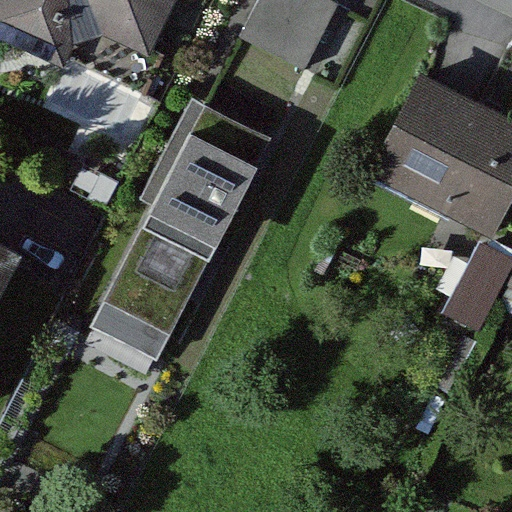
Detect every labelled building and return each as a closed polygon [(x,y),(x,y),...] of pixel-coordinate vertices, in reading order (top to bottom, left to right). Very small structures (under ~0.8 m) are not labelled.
[(183,0),(0,0),(0,19),(62,53),(82,15),(154,54),(183,0)] [(345,0),(265,0),(248,35),(316,68),(349,2),(345,0)] [(500,229),(511,207),(511,107),(435,65),(381,163),(500,229)] [(98,323),(165,357),(279,135),(200,94),(148,193),(161,200),(98,323)] [(0,281),(21,242),(0,230),(0,281)]
